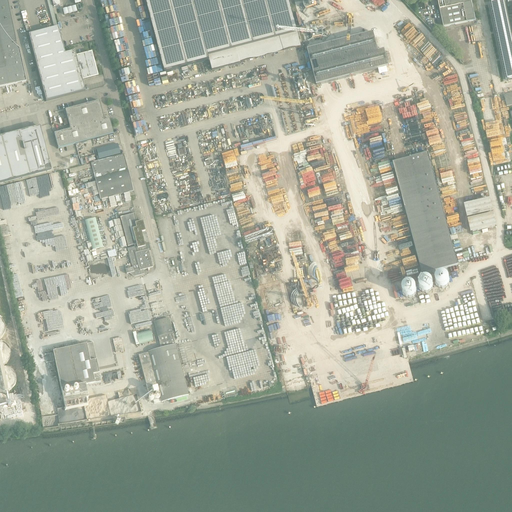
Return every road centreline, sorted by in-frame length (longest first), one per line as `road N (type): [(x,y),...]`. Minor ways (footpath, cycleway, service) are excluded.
road 1 (unclassified): [(156,242),(89,0)]
road 2 (unknown): [(0,255),(30,402),(25,412),(0,417)]
